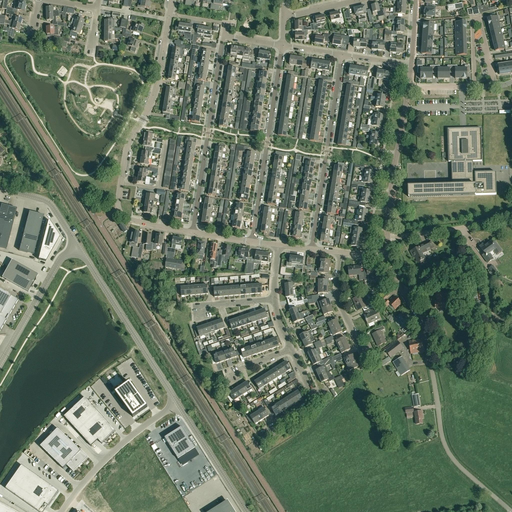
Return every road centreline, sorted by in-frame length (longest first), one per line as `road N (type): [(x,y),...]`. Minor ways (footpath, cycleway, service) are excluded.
road 1 (residential): [(508,508),(445,444),(425,334),(390,253)]
road 2 (residential): [(193,233),(132,221),(117,210),(127,144),(157,83),(170,14)]
road 3 (residential): [(193,233),(224,36)]
road 4 (residential): [(282,46),(252,242)]
road 5 (residential): [(341,55),(312,249)]
road 6 (unclassified): [(72,241),(177,403)]
road 7 (unclassified): [(177,403),(96,469),(63,511)]
road 8 (residential): [(387,238),(408,87)]
road 9 (unclassified): [(0,362),(72,241)]
road 10 (residential): [(475,87),(475,18),(493,86)]
road 11 (unclassified): [(247,511),(177,403)]
road 12 (residential): [(387,238),(511,214)]
